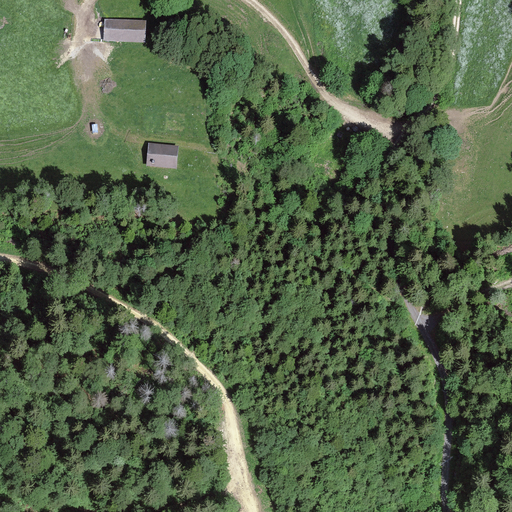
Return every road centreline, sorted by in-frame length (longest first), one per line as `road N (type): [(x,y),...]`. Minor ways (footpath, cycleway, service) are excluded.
road 1 (track): [(391,129),(384,196),(409,301),(446,388),(447,511)]
road 2 (track): [(460,0),(442,93),(420,119),(391,129),(333,103),(251,0)]
road 3 (track): [(252,511),(227,404),(172,342)]
road 4 (track): [(0,260),(96,291),(172,342)]
